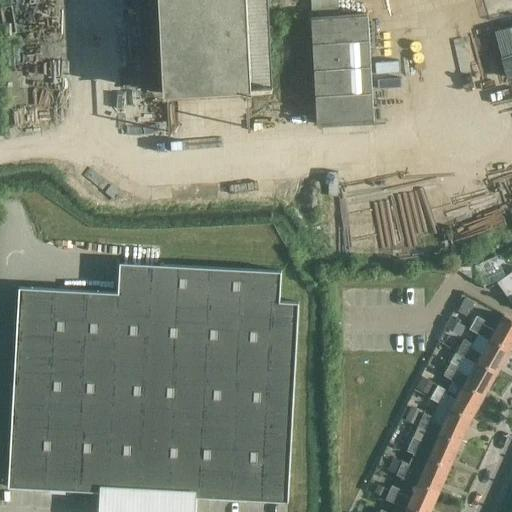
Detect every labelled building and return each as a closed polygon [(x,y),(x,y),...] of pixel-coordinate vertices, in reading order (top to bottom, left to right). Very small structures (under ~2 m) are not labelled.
[(161,0),(166,91),(273,86),(268,0),(161,0)] [(313,0),(314,14),(339,13),(338,0),(313,0)] [(314,16),(317,124),(373,122),(370,15),(314,16)] [(283,68),(297,67),(296,40),(281,41),(283,68)] [(295,86),(281,87),(282,106),(296,105),(295,86)] [(281,272),(160,266),(158,295),(20,288),(9,487),(100,492),(99,511),(196,511),(197,497),(288,502),(299,303),(280,302),(281,272)] [(511,272),(498,283),(511,302),(511,272)] [(458,311),(467,317),(475,304),(466,298),(458,311)] [(511,350),(511,347),(511,318),(505,315),(496,331),(484,325),(486,321),(478,316),(470,329),(491,341),(492,339),(511,350)] [(466,327),(451,318),(446,326),(461,335),(466,327)] [(498,373),(511,350),(492,339),(491,341),(483,355),(471,348),(473,344),(465,340),(457,353),(477,364),(479,362),(498,373)] [(457,353),(444,376),(464,387),(466,385),(485,396),(498,373),(479,362),(477,364),(457,353)] [(431,396),(437,385),(422,377),(416,388),(431,396)] [(472,419),(485,396),(466,385),(464,387),(457,401),(445,394),(447,391),(439,386),(431,399),(452,410),(453,408),(472,419)] [(405,421),(418,427),(424,413),(411,408),(405,421)] [(461,443),(472,419),(453,408),(452,410),(444,427),(432,421),(434,417),(425,414),(419,427),(426,431),(440,437),(441,434),(461,443)] [(451,466),(461,443),(441,434),(440,437),(426,431),(422,441),(414,437),(408,451),(414,454),(429,461),(431,458),(451,466)] [(440,491),(451,466),(431,458),(429,461),(414,454),(409,464),(403,461),(396,475),(419,485),(420,482),(440,491)] [(419,511),(430,511),(440,491),(420,482),(419,485),(412,499),(400,493),(402,490),(393,486),(387,500),(408,509),(409,507),(419,511)] [(374,492),(386,498),(389,489),(378,484),(374,492)] [(381,511),(380,511),(377,510),(378,509),(366,503),(362,511),(419,511),(409,507),(408,509),(406,511),(386,511),(382,510),(381,511)]
